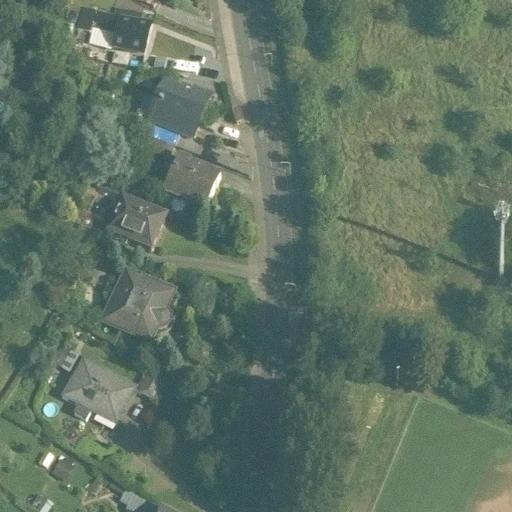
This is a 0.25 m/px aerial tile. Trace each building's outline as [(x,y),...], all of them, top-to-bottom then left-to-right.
[(119,11),(96,6),(93,20),(116,26),(119,11)] [(140,10),(130,7),(128,13),(119,11),(116,26),(113,39),(145,47),(152,18),(138,15),(140,10)] [(189,56),(166,51),(163,62),(187,67),(189,56)] [(181,83),(165,76),(148,112),(153,115),(179,127),(181,124),(186,126),(191,116),(196,118),(197,117),(205,121),(210,110),(197,104),(203,91),(182,81),(181,83)] [(102,92),(93,88),(88,99),(97,103),(102,92)] [(179,127),(153,115),(148,127),(173,139),(179,127)] [(173,140),(153,131),(148,141),(168,151),(173,140)] [(220,175),(188,160),(189,158),(179,153),(165,182),(192,195),(190,199),(205,206),(220,175)] [(95,182),(77,223),(117,243),(122,231),(107,224),(121,194),(95,182)] [(165,213),(121,194),(107,224),(122,231),(150,244),(165,213)] [(146,276),(127,267),(104,312),(130,325),(128,331),(152,342),(159,328),(163,327),(167,325),(169,321),(171,317),(170,313),(168,309),(164,307),(170,294),(144,281),(146,276)] [(133,386),(83,357),(62,394),(89,409),(93,403),(115,416),(133,386)] [(152,364),(138,389),(152,397),(166,372),(152,364)] [(165,511),(166,511),(133,493),(126,507),(134,511),(165,511)] [(43,511),(47,507),(32,495),(24,505),(33,511),(43,511)]
